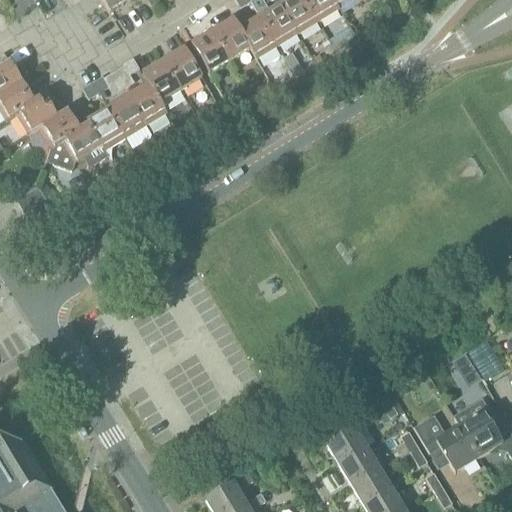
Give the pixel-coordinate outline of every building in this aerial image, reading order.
[(128,0),(98,0),(108,15),(129,2),(128,0)] [(250,5),(246,0),(233,0),(239,11),(250,5)] [(303,0),(292,0),(280,8),(298,38),(319,25),(303,0)] [(303,0),(319,25),(339,13),(336,8),(336,9),(330,0),(303,0)] [(330,0),(336,9),(336,8),(349,0),(355,0),(359,6),(368,0),(330,0)] [(280,8),(259,20),(277,50),(298,38),(280,8)] [(259,20),(239,32),(238,32),(251,52),(250,53),(256,63),(277,50),(259,20)] [(233,22),(211,35),(230,65),(250,53),(251,52),(238,32),(239,32),(233,22)] [(343,35),(350,45),(356,41),(349,31),(343,35)] [(204,69),(209,77),(230,65),(211,35),(191,47),(204,69)] [(184,52),(162,65),(180,95),(201,82),(184,52)] [(10,63),(8,64),(4,56),(0,58),(0,98),(23,84),(10,63)] [(319,58),(313,61),(316,66),(316,67),(322,63),(322,62),(319,58)] [(131,62),(121,69),(128,79),(138,73),(131,62)] [(180,95),(162,65),(141,78),(147,88),(148,87),(160,107),(161,106),(180,95)] [(294,78),(295,77),(302,73),(298,66),(290,71),(294,78)] [(289,72),(281,77),(285,83),(293,78),(289,72)] [(102,80),(92,86),(98,97),(108,91),(102,80)] [(243,88),(250,98),(260,92),(254,81),(243,88)] [(35,105),(23,84),(0,98),(0,116),(5,124),(15,118),(15,117),(35,105)] [(98,97),(92,86),(81,93),(88,104),(98,97)] [(160,107),(148,87),(147,88),(127,100),(145,130),(168,116),(161,106),(160,107)] [(229,110),(240,104),(250,98),(243,88),(234,93),(223,100),(229,110)] [(46,98),(35,105),(15,117),(15,118),(27,138),(28,138),(58,119),(46,98)] [(145,130),(127,100),(107,112),(125,142),(145,130)] [(194,117),(201,128),(211,121),(205,111),(194,117)] [(125,142),(107,112),(86,125),(88,128),(89,129),(102,150),(101,151),(104,155),(125,142)] [(58,119),(28,138),(45,167),(50,153),(61,147),(61,146),(80,134),(67,113),(58,119)] [(201,128),(194,117),(185,123),(192,133),(201,128)] [(74,168),(84,162),(90,171),(107,161),(104,155),(101,151),(102,150),(89,129),(88,128),(80,134),(61,146),(61,147),(50,153),(45,167),(46,167),(47,165),(71,174),(74,168)] [(122,185),(114,171),(107,175),(104,185),(108,192),(122,185)] [(37,189),(16,202),(23,213),(44,200),(40,195),(37,189)] [(44,200),(23,213),(29,224),(50,211),(59,206),(49,190),(40,195),(44,200)] [(397,418),(388,402),(380,407),(383,411),(378,414),(384,426),(389,423),(397,418)] [(479,463),(502,448),(511,464),(511,439),(506,430),(496,436),(490,426),(492,420),(483,405),(454,422),(460,432),(459,433),(479,463)] [(479,463),(459,433),(446,440),(434,420),(414,432),(429,457),(439,451),(455,477),(479,463)] [(88,437),(81,424),(76,427),(84,440),(88,437)] [(339,473),(369,454),(356,432),(326,451),(339,473)] [(411,456),(418,452),(409,437),(402,441),(411,456)] [(0,511),(62,511),(32,463),(22,445),(0,440),(0,511)] [(427,467),(418,452),(411,456),(420,472),(427,467)] [(382,474),(369,454),(339,473),(352,493),(382,474)] [(382,474),(352,493),(363,511),(365,511),(394,495),(382,474)] [(254,485),(249,477),(205,505),(209,511),(240,511),(248,507),(247,506),(240,493),(254,485)] [(435,497),(444,492),(434,477),(426,482),(435,497)] [(445,511),(453,508),(444,492),(435,497),(443,511),(445,511)] [(404,511),(394,495),(365,511),(404,511)] [(248,507),(240,511),(255,511),(266,505),(261,497),(247,506),(248,507)]
